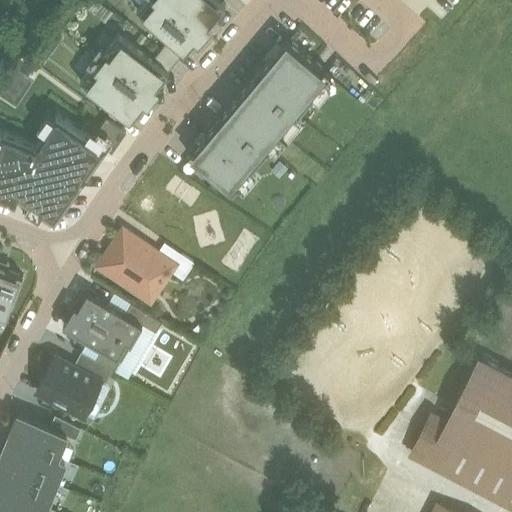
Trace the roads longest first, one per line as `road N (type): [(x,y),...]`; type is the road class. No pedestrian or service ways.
road 1 (residential): [(58,256),(279,0)]
road 2 (residential): [(0,383),(58,256)]
